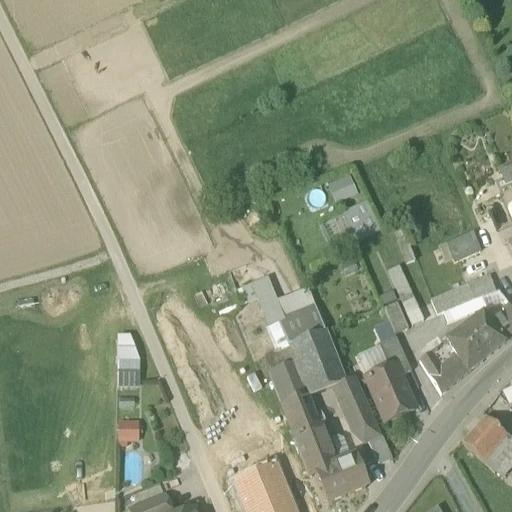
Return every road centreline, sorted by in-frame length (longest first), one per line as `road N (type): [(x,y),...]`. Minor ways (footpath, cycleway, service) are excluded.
road 1 (track): [(0,21),(102,224),(221,511)]
road 2 (unclassified): [(511,358),(456,409),(380,511)]
